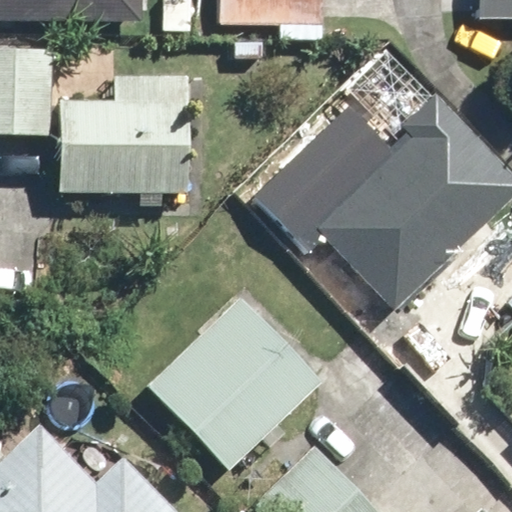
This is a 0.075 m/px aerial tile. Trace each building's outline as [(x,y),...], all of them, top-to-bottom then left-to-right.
[(0,0),(0,19),(143,23),(143,0),(0,0)] [(220,0),(220,21),(282,24),(282,38),(322,40),(324,0),(220,0)] [(511,18),(511,0),(477,0),(478,17),(511,18)] [(0,52),(0,133),(48,136),(53,56),(0,52)] [(61,146),(183,151),(185,115),(193,115),(194,80),(118,77),(117,104),(63,99),(61,146)] [(511,195),(511,179),(432,100),(403,128),(416,141),(321,237),(397,312),(511,195)] [(297,222),(356,165),(323,132),(264,188),(297,222)] [(191,152),(183,151),(61,146),(59,194),(188,200),(191,152)] [(322,377),(238,297),(147,393),(230,473),(322,377)] [(88,476),(41,429),(0,469),(0,511),(149,511),(102,463),(88,476)] [(375,511),(320,451),(260,506),(264,511),(375,511)]
